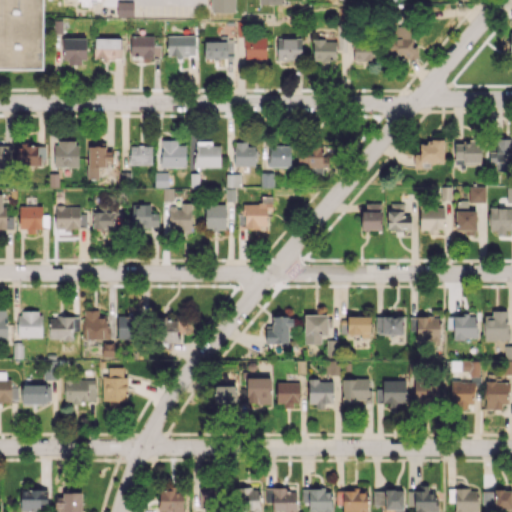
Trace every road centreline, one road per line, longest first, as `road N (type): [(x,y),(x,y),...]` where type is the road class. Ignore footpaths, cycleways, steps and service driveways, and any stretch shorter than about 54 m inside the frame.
road 1 (residential): [(500,0),(180,382),(120,511)]
road 2 (residential): [(511,99),(0,102)]
road 3 (residential): [(511,272),(0,271)]
road 4 (residential): [(511,447),(0,446)]
